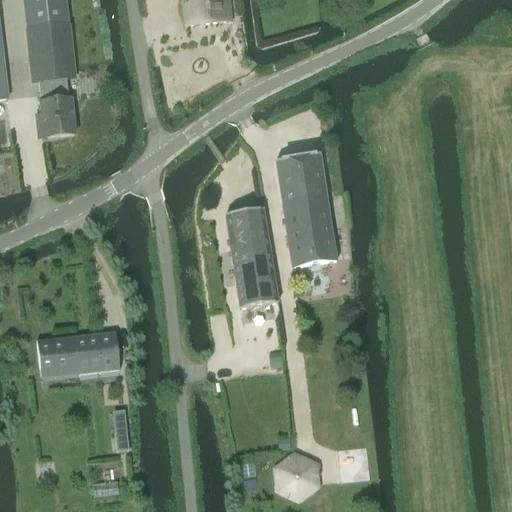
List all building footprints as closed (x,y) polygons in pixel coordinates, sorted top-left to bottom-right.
[(64,0),(21,0),(32,87),(37,87),(41,122),(36,122),(38,141),(73,137),(69,102),(67,102),(65,84),(74,83),(74,82),(72,67),(64,0)] [(182,0),(186,27),(230,22),(227,0),(182,0)] [(332,257),(328,232),(322,198),(315,157),(271,164),(290,270),(337,262),(336,256),(332,257)] [(238,310),(276,304),(261,212),(223,218),(238,310)] [(35,343),(40,382),(118,373),(114,334),(35,343)] [(316,466),(292,455),(272,471),(274,496),(298,507),(319,491),(316,466)]
